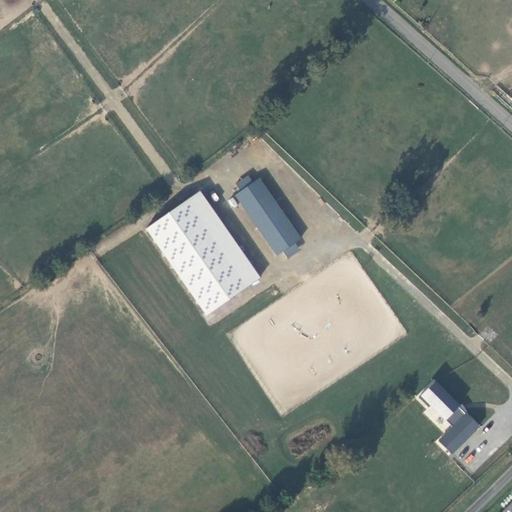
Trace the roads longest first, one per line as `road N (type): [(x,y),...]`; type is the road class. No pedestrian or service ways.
road 1 (track): [(511,383),(263,154),(208,177),(79,264)]
road 2 (track): [(183,194),(44,6)]
road 3 (unclassified): [(511,120),(371,0)]
